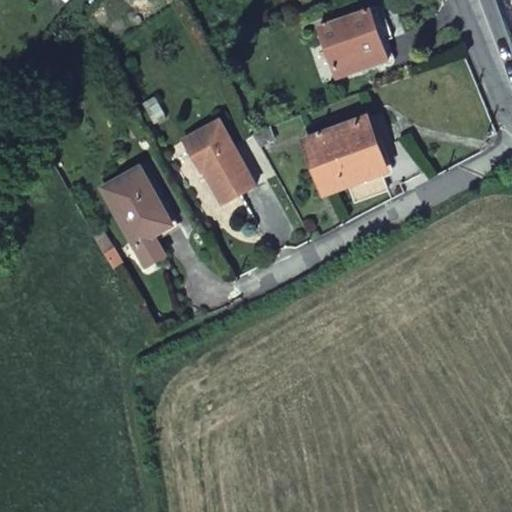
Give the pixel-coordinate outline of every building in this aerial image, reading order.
[(370,15),(317,33),(335,85),(388,69),(370,15)] [(179,143),(199,177),(202,177),(221,210),(256,190),(217,122),(179,143)] [(394,193),(367,123),(305,147),(324,201),(349,192),(355,208),(394,193)] [(256,150),(270,143),(266,132),(250,138),(256,150)] [(136,166),(99,187),(132,244),(136,241),(147,259),(160,251),(150,233),(168,222),(136,166)]
